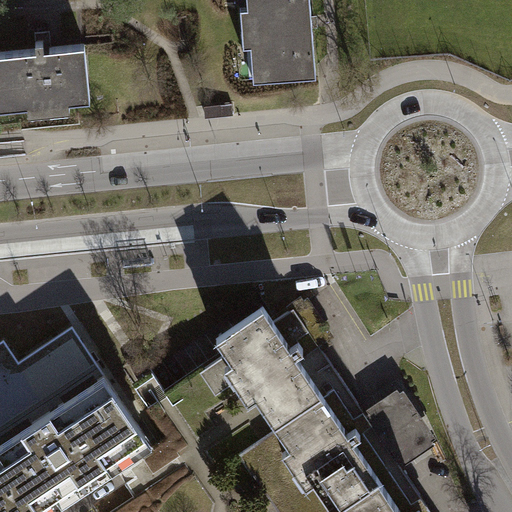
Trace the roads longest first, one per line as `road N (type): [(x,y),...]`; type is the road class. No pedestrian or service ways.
road 1 (tertiary): [(0,243),(379,213)]
road 2 (tertiary): [(368,148),(0,190)]
road 3 (residential): [(408,233),(432,354),(461,442),(503,511)]
road 4 (residential): [(511,458),(467,340),(457,285),(464,228)]
road 5 (tertiary): [(488,138),(450,107),(425,105),(381,126),(368,148)]
